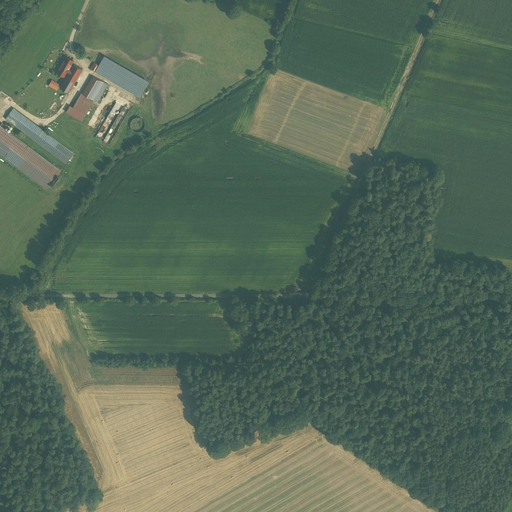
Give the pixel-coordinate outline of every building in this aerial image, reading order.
[(66,56),(56,72),(64,76),(64,75),(66,76),(72,66),(71,65),(73,60),(66,56)] [(139,96),(148,81),(104,56),(99,65),(103,67),(99,74),(139,96)] [(94,62),(91,68),(99,74),(103,67),(99,65),(94,62)] [(73,64),(72,66),(66,76),(60,87),(68,92),(85,71),(73,64)] [(107,84),(93,76),(82,93),(97,102),(107,84)] [(52,80),(49,85),(57,89),(60,84),(52,80)] [(124,106),(121,113),(123,114),(124,112),(127,114),(129,109),(124,106)] [(74,154),(13,108),(6,118),(67,163),(74,154)] [(107,127),(110,129),(118,117),(121,119),(122,118),(117,115),(114,119),(112,117),(110,120),(108,118),(105,121),(109,124),(107,127)] [(60,170),(0,126),(0,152),(47,188),(50,184),(52,186),(60,176),(57,174),(60,170)]
